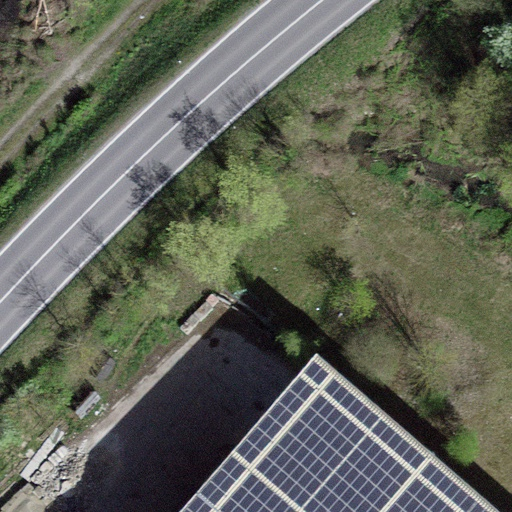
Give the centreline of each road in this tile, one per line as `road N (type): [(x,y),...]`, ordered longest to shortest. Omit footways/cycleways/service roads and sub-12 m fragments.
road 1 (primary): [(0,304),(110,187),(322,0)]
road 2 (track): [(0,151),(148,0)]
